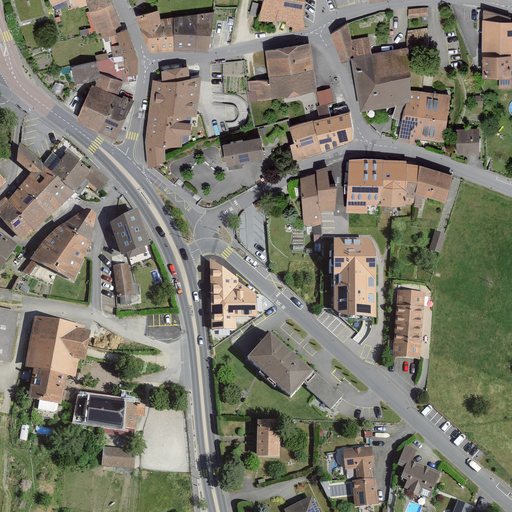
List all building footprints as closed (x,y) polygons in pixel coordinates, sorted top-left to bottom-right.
[(109,0),(87,0),(89,4),(91,12),(112,6),(109,0)] [(266,0),(259,18),(302,25),(304,0),(266,0)] [(120,25),(112,6),(91,12),(88,13),(96,34),(120,25)] [(409,15),(428,15),(428,7),(409,7),(409,15)] [(157,13),(139,19),(150,51),(174,50),(208,51),(213,14),(159,21),(157,13)] [(511,19),(485,19),(485,53),(511,53),(511,19)] [(343,26),(330,32),(340,54),(353,48),(343,26)] [(119,28),(108,32),(114,57),(124,56),(127,76),(136,75),(136,59),(127,31),(120,33),(119,28)] [(411,46),(352,54),(362,109),(406,101),(410,83),(415,85),(411,46)] [(310,47),(270,49),(272,93),(313,91),(310,47)] [(511,53),(485,53),(484,75),(511,75),(511,53)] [(95,64),(73,69),(76,83),(98,78),(95,64)] [(147,143),(150,167),(164,162),(164,146),(181,145),(188,140),(191,116),(195,117),(200,79),(189,81),(187,69),(163,73),(163,84),(153,82),(147,143)] [(122,83),(100,75),(96,86),(118,94),(122,83)] [(406,101),(400,130),(439,138),(449,92),(415,85),(410,83),(406,101)] [(93,88),(80,119),(116,138),(133,101),(124,98),(123,101),(93,88)] [(342,97),(320,104),(323,115),(295,123),(304,151),(354,136),(342,97)] [(476,127),(456,128),(457,153),(478,151),(476,127)] [(260,135),(224,143),(229,165),(265,157),(260,135)] [(89,173),(68,156),(62,163),(53,155),(44,167),(21,147),(18,162),(33,175),(9,204),(6,201),(0,206),(0,218),(22,240),(72,196),(74,199),(89,182),(100,190),(107,180),(93,169),(89,173)] [(386,157),(356,156),(355,201),(385,202),(386,157)] [(416,158),(386,157),(385,202),(415,202),(416,158)] [(337,161),(305,178),(307,221),(314,223),(314,236),(340,235),(337,161)] [(422,168),(416,187),(447,197),(453,179),(422,168)] [(262,201),(254,205),(257,210),(265,206),(262,201)] [(45,244),(33,260),(73,280),(90,242),(95,217),(87,211),(57,232),(45,244)] [(137,213),(111,222),(127,265),(153,255),(137,213)] [(446,234),(434,231),(430,249),(441,252),(446,234)] [(0,270),(16,246),(0,235),(0,270)] [(367,241),(335,240),(334,313),(343,318),(355,321),(377,321),(377,262),(373,247),(367,241)] [(239,278),(210,259),(212,329),(236,329),(236,317),(257,317),(256,294),(238,282),(239,278)] [(128,265),(116,266),(119,297),(131,296),(128,265)] [(404,287),(400,353),(430,355),(434,289),(404,287)] [(0,310),(0,361),(13,364),(22,314),(0,310)] [(82,325),(35,319),(28,368),(35,369),(31,402),(66,406),(70,375),(78,376),(80,360),(87,360),(92,333),(82,332),(82,325)] [(270,335),(248,360),(294,401),(316,376),(270,335)] [(135,406),(93,400),(89,423),(131,429),(135,406)] [(289,421),(264,419),(262,451),(287,452),(289,421)] [(29,426),(21,424),(19,440),(26,442),(29,426)] [(376,444),(347,447),(349,467),(354,467),(357,504),(381,502),(376,444)] [(405,468),(400,480),(431,493),(439,475),(412,463),(418,449),(406,445),(397,465),(405,468)] [(137,452),(104,449),(102,464),(136,468),(137,452)] [(317,511),(310,499),(286,511),(317,511)] [(471,511),(473,507),(458,500),(453,511),(471,511)]
